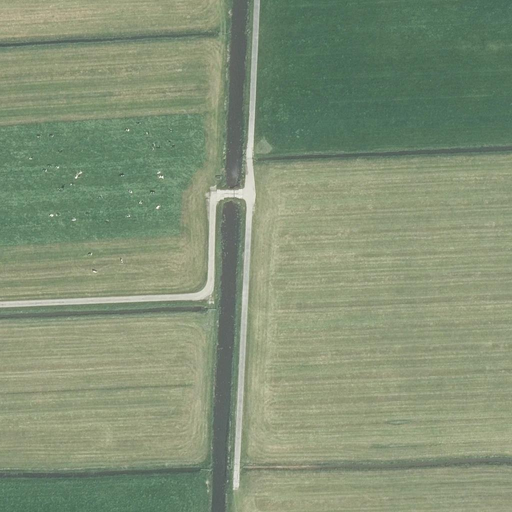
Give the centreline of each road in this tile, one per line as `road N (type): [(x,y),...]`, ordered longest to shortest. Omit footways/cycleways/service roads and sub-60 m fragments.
road 1 (track): [(235,487),(256,0)]
road 2 (track): [(249,194),(214,197),(210,282),(197,296),(0,304)]
